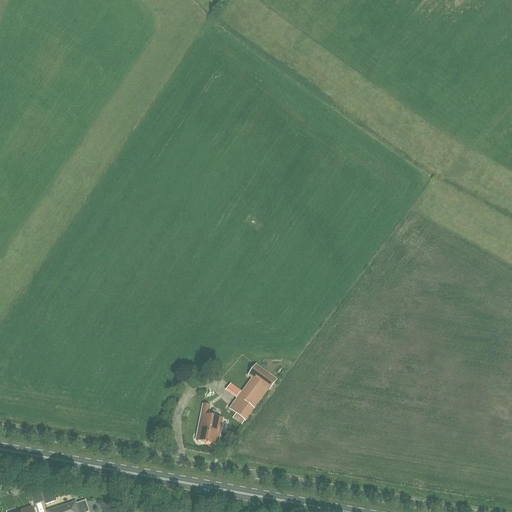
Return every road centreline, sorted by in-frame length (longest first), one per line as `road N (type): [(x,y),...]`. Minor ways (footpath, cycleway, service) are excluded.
road 1 (unclassified): [(473,511),(0,427)]
road 2 (primary): [(343,511),(0,450)]
